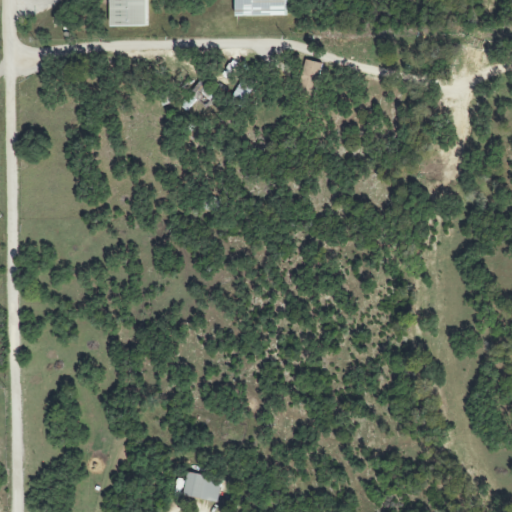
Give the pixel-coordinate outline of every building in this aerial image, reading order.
[(111,0),(112,27),(149,26),(148,0),(111,0)] [(236,0),(236,17),(287,16),(287,0),(236,0)] [(322,64),(308,60),(300,92),(315,95),(322,64)] [(216,95),(199,82),(181,107),(188,112),(196,100),(207,108),(216,95)] [(218,504),(224,482),(189,472),(183,494),(218,504)]
